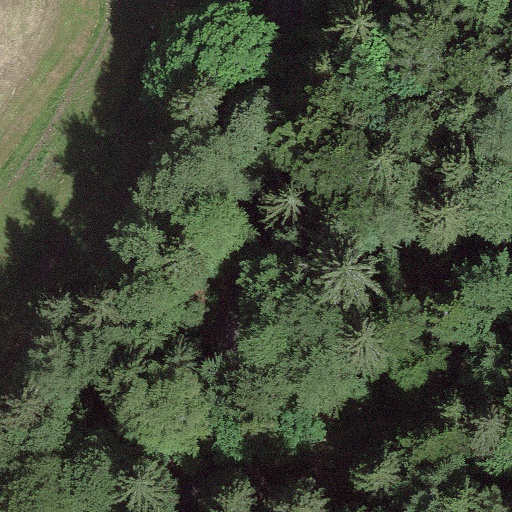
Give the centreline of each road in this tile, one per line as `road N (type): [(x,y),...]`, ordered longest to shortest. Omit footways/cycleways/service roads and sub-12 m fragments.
road 1 (unclassified): [(287,0),(253,255),(196,511)]
road 2 (track): [(0,304),(205,0)]
